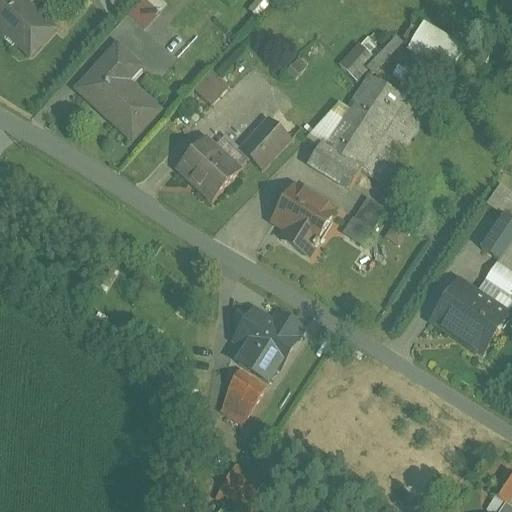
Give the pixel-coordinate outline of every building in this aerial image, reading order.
[(55,31),(21,0),(0,0),(0,28),(32,57),(55,31)] [(109,0),(115,10),(132,0),(109,0)] [(261,0),(251,12),(258,18),(274,0),(261,0)] [(160,16),(144,1),(129,17),(146,32),(160,16)] [(421,27),(408,58),(455,78),(468,47),(421,27)] [(361,47),(342,68),(350,77),(356,83),(376,61),(361,47)] [(137,66),(119,49),(79,92),(134,142),(160,113),(124,81),(137,66)] [(213,108),(230,88),(211,73),(194,93),(213,108)] [(350,77),(330,99),(338,107),(358,84),(356,83),(350,77)] [(370,78),(348,113),(339,108),(309,141),(321,149),(310,167),(350,192),(362,174),(361,173),(407,100),(370,78)] [(315,85),(285,116),(310,138),(339,108),(338,107),(330,99),(315,85)] [(407,100),(361,173),(362,174),(382,186),(427,113),(407,100)] [(270,121),(241,154),(263,174),(292,142),(270,121)] [(241,173),(206,141),(178,172),(192,185),(193,183),(215,203),(241,173)] [(511,207),(511,195),(501,188),(488,207),(505,218),(511,207)] [(336,214),(296,190),(274,225),(288,233),(282,242),(309,259),(315,251),(316,252),(320,245),(318,243),(336,214)] [(369,201),(355,222),(374,234),(388,212),(369,201)] [(511,207),(505,218),(511,222),(511,247),(501,264),(511,271),(511,207)] [(511,222),(505,218),(483,252),(501,264),(511,247),(511,222)] [(374,234),(355,222),(346,236),(365,248),(374,234)] [(401,249),(408,235),(393,228),(387,242),(401,249)] [(486,284),(477,296),(460,285),(433,325),(483,358),(510,318),(500,312),(509,299),(486,284)] [(300,342),(255,314),(237,343),(249,352),(240,366),(269,385),(278,370),(281,372),(300,342)] [(267,391),(241,374),(229,392),(234,396),(255,410),(267,391)] [(255,410),(234,396),(224,412),(245,427),(255,410)] [(511,465),(511,456),(497,447),(490,457),(510,469),(511,465)] [(263,511),(275,495),(237,471),(223,493),(253,511),(263,511)] [(511,474),(507,472),(491,497),(507,506),(511,498),(511,474)]
